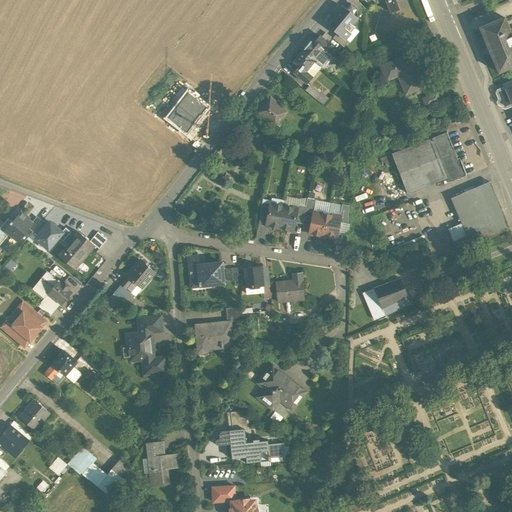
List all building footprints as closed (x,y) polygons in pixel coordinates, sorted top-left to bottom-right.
[(350,5),(357,10),(361,5),(356,0),(347,0),(346,1),(350,5)] [(369,5),(364,0),(356,0),(361,5),(364,9),(369,5)] [(404,0),(385,0),(390,13),(407,6),(404,0)] [(346,10),(357,19),(361,13),(357,10),(350,5),(346,10)] [(342,7),(327,25),(338,33),(345,39),(355,27),(352,25),(357,19),(346,10),(342,7)] [(503,18),(480,28),(498,73),(511,67),(511,35),(511,36),(503,18)] [(345,39),(338,33),(333,38),(343,47),(348,41),(345,39)] [(322,47),(312,59),(314,62),(315,61),(320,66),(335,49),(319,36),(315,41),(322,47)] [(315,41),(313,39),(302,52),(312,59),(322,47),(315,41)] [(302,52),(293,62),(299,67),(305,72),(306,72),(314,62),(312,59),(302,52)] [(409,56),(381,67),(387,81),(398,76),(406,95),(423,88),(409,56)] [(314,62),(306,72),(312,77),(321,67),(320,66),(315,61),(314,62)] [(305,72),(299,67),(294,73),(307,84),(312,77),(306,72),(305,72)] [(320,93),(310,84),(309,85),(309,86),(305,90),(315,99),(315,98),(320,93)] [(505,89),(498,92),(500,99),(499,103),(503,105),(504,107),(511,104),(505,89)] [(188,91),(177,105),(202,124),(212,111),(188,91)] [(328,99),(320,93),(315,98),(323,105),(328,99)] [(436,93),(422,99),(426,107),(440,101),(436,93)] [(270,97),(256,113),(274,128),(278,123),(280,120),(284,115),(287,111),(280,105),(282,103),(278,100),(276,102),(270,97)] [(191,137),(202,124),(177,105),(167,118),(191,137)] [(284,128),(278,123),(274,128),(280,132),(284,128)] [(457,159),(447,132),(432,138),(447,178),(447,179),(448,182),(466,176),(459,158),(457,159)] [(432,138),(392,154),(407,194),(447,179),(447,178),(432,138)] [(489,182),(451,199),(461,224),(467,236),(453,241),(457,251),(509,229),(489,182)] [(316,200),(307,198),(306,204),(305,207),(306,207),(304,216),(312,217),(313,212),(316,200)] [(270,204),(262,203),(259,216),(267,218),(270,204)] [(283,206),(270,204),(267,218),(266,226),(279,228),(283,206)] [(305,207),(297,205),(297,209),(295,223),(302,224),(304,216),(306,207),(305,207)] [(348,206),(342,205),(339,217),(340,217),(339,222),(347,224),(348,206)] [(297,209),(283,206),(279,228),(293,231),(295,223),(297,209)] [(25,216),(20,213),(21,212),(21,211),(12,222),(11,222),(9,224),(9,225),(5,230),(13,237),(15,235),(19,239),(31,225),(24,218),(26,216),(25,216)] [(313,212),(312,217),(309,234),(323,236),(327,215),(313,212)] [(339,217),(327,215),(323,236),(336,239),(339,222),(340,217),(339,217)] [(60,231),(50,222),(36,239),(48,250),(61,235),(60,231)] [(461,224),(448,229),(453,241),(467,236),(461,224)] [(94,245),(78,233),(59,256),(75,269),(94,245)] [(221,263),(198,265),(198,256),(188,257),(191,287),(192,287),(192,286),(199,285),(199,288),(201,287),(200,284),(215,282),(215,285),(223,284),(221,263)] [(11,259),(0,271),(0,274),(4,278),(4,277),(15,263),(11,259)] [(155,273),(140,260),(126,276),(127,277),(132,281),(141,289),(155,273)] [(261,267),(244,268),(246,288),(262,286),(263,286),(263,285),(261,267)] [(58,281),(46,271),(36,284),(48,294),(58,281)] [(293,281),(275,283),(277,302),(304,300),(301,273),(292,274),(293,281)] [(132,281),(127,277),(120,284),(121,285),(126,289),(132,281)] [(400,279),(374,289),(363,293),(374,320),(409,304),(406,298),(408,297),(400,279)] [(62,284),(58,281),(48,294),(50,296),(60,305),(61,305),(72,292),(68,289),(70,287),(64,282),(62,284)] [(121,285),(114,293),(124,302),(132,294),(126,289),(121,285)] [(270,285),(263,285),(263,286),(262,286),(263,299),(271,298),(270,285)] [(60,305),(50,296),(46,302),(56,310),(60,305)] [(43,319),(23,302),(17,309),(23,314),(23,313),(38,326),(43,319)] [(242,307),(226,309),(227,322),(230,322),(243,321),(242,307)] [(38,326),(23,313),(23,314),(12,325),(12,326),(27,339),(30,341),(41,328),(38,326)] [(160,317),(139,319),(140,329),(147,328),(147,331),(150,331),(150,332),(161,330),(160,317)] [(27,339),(12,326),(12,325),(7,321),(1,328),(22,345),(27,339)] [(227,322),(216,323),(216,324),(196,326),(198,353),(207,352),(206,346),(221,345),(221,348),(223,348),(233,347),(230,322),(227,322)] [(140,334),(127,335),(128,348),(122,348),(123,358),(129,357),(143,356),(144,374),(166,372),(164,358),(153,359),(150,332),(150,331),(147,331),(147,328),(140,329),(140,334)] [(76,362),(63,351),(52,365),(59,371),(64,375),(65,376),(73,366),(76,362)] [(59,371),(52,365),(44,374),(51,380),(59,371)] [(82,374),(73,366),(65,376),(74,383),(82,374)] [(282,374),(271,366),(257,385),(263,390),(256,399),(272,410),(283,397),(295,407),(306,393),(281,375),(282,374)] [(59,371),(51,380),(56,385),(64,375),(59,371)] [(57,394),(52,399),(55,402),(60,397),(57,394)] [(49,413),(33,400),(19,417),(35,430),(49,413)] [(245,411),(230,412),(232,430),(244,429),(244,430),(247,430),(245,411)] [(23,437),(10,427),(0,439),(0,444),(15,456),(22,447),(18,444),(23,437)] [(232,430),(229,431),(230,444),(232,459),(246,457),(246,463),(261,462),(259,442),(259,440),(253,440),(253,442),(246,443),(244,430),(244,429),(232,430)] [(229,431),(221,431),(219,435),(219,439),(216,439),(216,440),(215,441),(215,442),(215,444),(216,445),(217,445),(230,444),(229,431)] [(162,441),(148,443),(149,456),(163,455),(162,441)] [(284,443),(268,445),(267,441),(259,442),(261,462),(270,461),(270,458),(285,456),(284,443)] [(83,447),(67,464),(70,466),(70,467),(74,470),(90,453),(83,447)] [(90,453),(74,470),(80,475),(81,474),(83,475),(93,463),(97,459),(90,453)] [(149,456),(147,456),(150,486),(166,484),(164,465),(179,464),(178,453),(163,455),(149,456)] [(129,469),(119,460),(110,471),(122,480),(129,469)] [(110,471),(107,475),(93,463),(83,475),(112,498),(122,480),(110,471)] [(233,486),(213,487),(212,487),(212,488),(213,502),(231,501),(235,501),(234,487),(234,486),(233,486)] [(237,501),(235,501),(231,501),(231,509),(229,509),(228,509),(228,511),(257,511),(257,508),(257,507),(256,507),(251,508),(251,500),(249,500),(249,499),(249,498),(248,498),(236,499),(236,500),(237,500),(237,501)] [(356,498),(345,502),(349,511),(351,511),(360,509),(356,498)]
